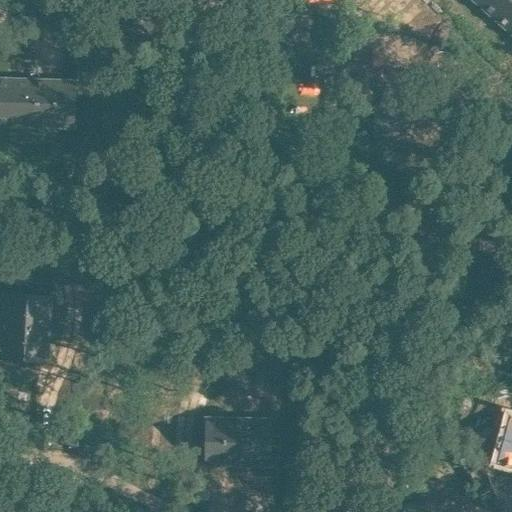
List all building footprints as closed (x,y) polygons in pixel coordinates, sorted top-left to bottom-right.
[(511,0),(473,0),(511,34),(511,0)] [(0,78),(0,125),(75,128),(76,81),(0,78)] [(375,135),(411,136),(412,106),(376,105),(375,135)] [(4,292),(1,362),(48,364),(51,294),(4,292)] [(511,413),(498,462),(511,465),(511,413)] [(206,418),(205,466),(272,468),(273,420),(206,418)]
